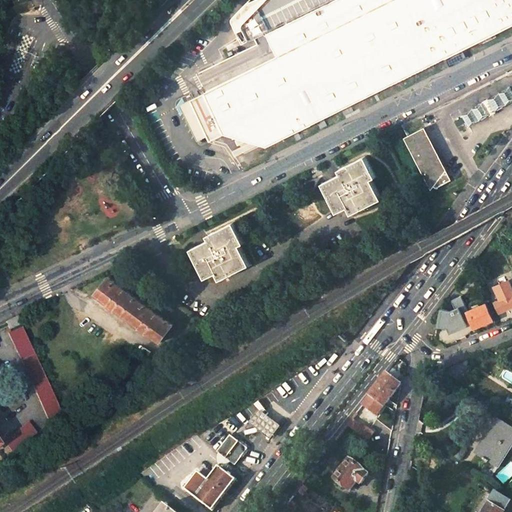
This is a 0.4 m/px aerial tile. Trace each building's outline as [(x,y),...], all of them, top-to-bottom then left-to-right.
[(299,131),(511,25),(511,0),(251,0),(236,16),(234,19),(235,22),(239,31),(253,24),(259,35),(267,31),(279,56),(271,60),(188,101),(209,142),(251,121),(285,104),(299,131)] [(267,31),(259,35),(271,60),(279,56),(267,31)] [(470,125),(511,100),(511,87),(464,114),(470,125)] [(188,101),(181,104),(202,146),(209,142),(188,101)] [(285,104),(251,121),(264,148),(299,131),(285,104)] [(447,169),(427,126),(406,136),(432,189),(435,186),(437,187),(452,180),(447,169)] [(366,155),(339,168),(341,174),(323,183),(337,212),(349,206),(352,213),(381,199),(371,178),(376,176),(366,155)] [(208,240),(189,249),(203,278),(214,272),(218,280),(248,265),(239,245),(243,243),(232,222),(205,235),(208,240)] [(477,268),(486,255),(481,251),(474,260),(476,266),(477,268)] [(465,271),(470,275),(476,266),(474,260),(465,271)] [(146,331),(159,341),(172,325),(108,276),(95,293),(109,303),(108,305),(114,309),(115,308),(140,327),(139,329),(145,333),(146,331)] [(497,300),(494,302),(499,313),(511,306),(511,287),(509,281),(492,288),(497,300)] [(459,306),(451,310),(440,307),(437,326),(448,328),(450,334),(468,326),(466,321),(471,319),(468,311),(462,295),(456,297),(459,306)] [(486,304),(468,311),(471,319),(475,327),(493,319),(486,304)] [(5,321),(9,329),(19,323),(16,316),(5,321)] [(21,327),(9,333),(50,419),(62,414),(21,327)] [(458,380),(465,372),(454,365),(442,370),(458,380)] [(362,405),(377,416),(387,402),(389,403),(391,401),(389,399),(399,385),(400,383),(387,373),(362,405)] [(488,461),(498,467),(511,444),(511,428),(497,419),(475,453),(483,458),(482,460),(487,463),(488,461)] [(29,423),(5,441),(13,452),(37,434),(29,423)] [(373,432),(362,424),(355,432),(367,440),(373,432)] [(217,452),(235,466),(242,458),(244,459),(249,452),(247,445),(240,440),(238,442),(230,435),(217,452)] [(379,453),(376,466),(384,468),(386,455),(379,453)] [(170,456),(156,464),(161,472),(175,464),(170,456)] [(350,459),(336,478),(350,489),(357,480),(361,483),(369,473),(350,459)] [(199,472),(185,489),(212,510),(235,479),(217,464),(206,478),(199,472)] [(496,497),(486,491),(473,511),(503,511),(511,499),(499,492),(496,497)] [(403,503),(414,509),(419,501),(405,492),(403,503)]
